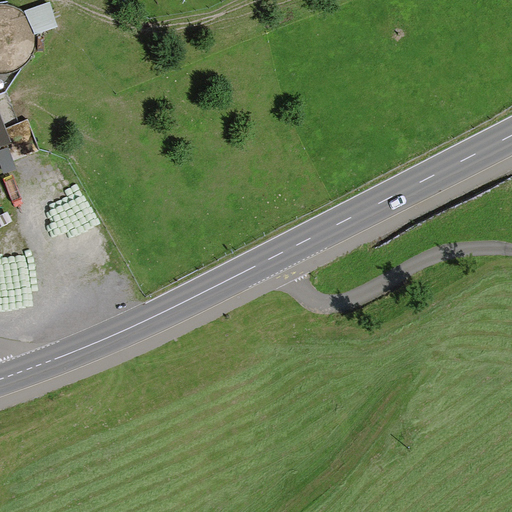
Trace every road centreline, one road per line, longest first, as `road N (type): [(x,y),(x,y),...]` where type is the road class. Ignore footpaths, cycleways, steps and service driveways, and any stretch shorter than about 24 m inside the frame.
road 1 (primary): [(0,380),(156,316),(511,135)]
road 2 (track): [(511,251),(444,254),(333,306),(308,300),(292,275)]
